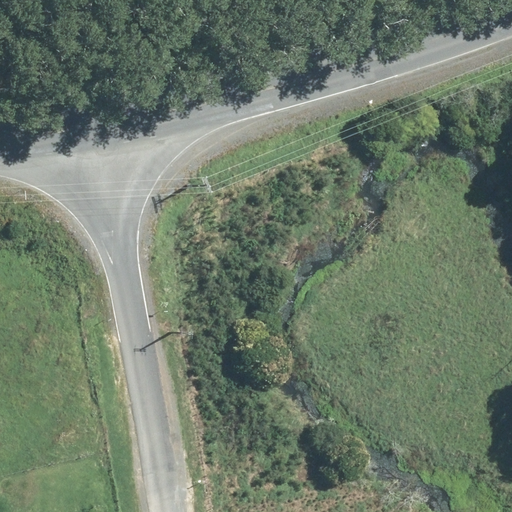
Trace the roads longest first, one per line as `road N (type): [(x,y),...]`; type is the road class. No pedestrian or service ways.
road 1 (secondary): [(511,13),(344,69),(99,126)]
road 2 (unclassified): [(99,126),(163,511)]
